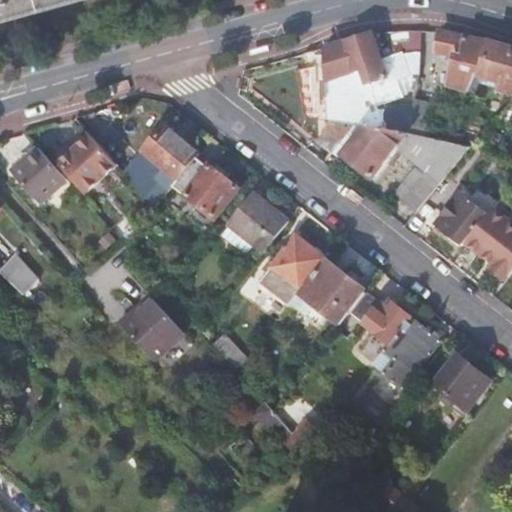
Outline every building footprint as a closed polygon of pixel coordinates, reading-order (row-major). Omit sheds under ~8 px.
[(0,0),(0,13),(46,0),(0,0)] [(470,87),(491,42),(440,32),(437,51),(448,54),(446,59),(455,61),(450,85),(470,91),(471,89),(470,87)] [(328,119),(342,121),(341,99),(383,86),(410,75),(403,54),(384,61),(373,33),(349,42),(324,48),(328,119)] [(511,92),(511,48),(493,42),(482,76),(504,82),(502,90),(511,92)] [(436,107),(416,101),(408,133),(429,137),(436,107)] [(418,210),(472,146),(447,141),(429,137),(408,133),(355,123),(336,148),(351,161),(349,165),(356,171),(360,167),(374,178),(399,146),(429,170),(405,199),(418,210)] [(126,174),(156,207),(201,155),(166,126),(126,174)] [(87,190),(117,163),(92,135),(62,163),(87,190)] [(42,202),(68,179),(39,146),(26,159),(29,162),(16,174),(42,202)] [(239,188),(209,164),(185,195),(215,218),(239,188)] [(458,243),(467,242),(488,215),(461,193),(439,222),(448,229),(450,237),(458,243)] [(231,224),(265,251),(290,220),(264,200),(260,204),(248,195),(242,201),(246,205),(231,224)] [(511,272),(511,221),(494,207),(488,215),(467,242),(484,255),(486,251),(496,259),(494,263),(510,276),(511,272)] [(146,236),(138,229),(125,243),(139,259),(143,255),(136,247),(146,236)] [(106,246),(116,238),(110,231),(101,240),(106,246)] [(0,236),(0,270),(24,293),(38,278),(0,236)] [(261,282),(290,306),(291,304),(326,259),(297,236),(261,282)] [(31,262),(41,253),(33,243),(22,253),(31,262)] [(166,288),(176,275),(157,256),(146,267),(166,288)] [(368,292),(326,259),(291,304),(306,316),(315,305),(333,318),(343,306),(352,312),(368,292)] [(378,308),(383,303),(368,292),(352,312),(391,344),(385,350),(396,359),(384,373),(404,388),(442,340),(395,303),(385,314),(378,308)] [(135,317),(131,313),(121,322),(155,359),(184,333),(154,299),(135,317)] [(204,330),(240,370),(250,357),(227,333),(221,338),(209,324),(204,330)] [(385,350),(374,365),(384,373),(396,359),(385,350)] [(297,352),(279,375),(293,386),(311,364),(297,352)] [(485,376),(457,354),(434,383),(467,409),(475,400),(469,396),(485,376)] [(298,390),(316,368),(311,364),(293,386),(298,390)] [(299,409),(286,421),(295,431),(284,442),(302,457),(322,432),(299,409)] [(388,452),(382,447),(371,461),(377,466),(388,452)] [(415,511),(419,507),(388,481),(372,503),(382,511),(415,511)]
